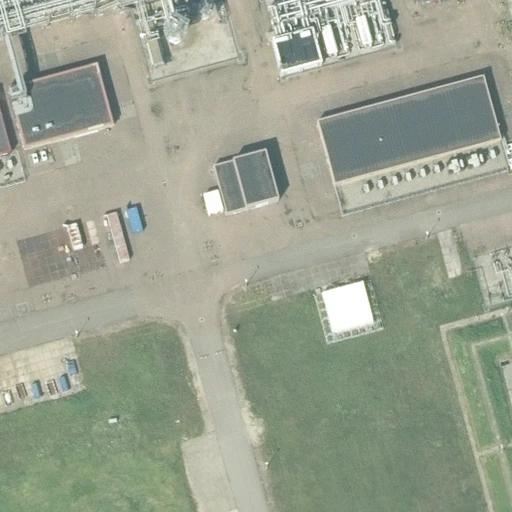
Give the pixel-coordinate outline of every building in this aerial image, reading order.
[(373,32),(366,3),(356,6),(364,34),(373,32)] [(322,15),(328,43),(338,41),(331,13),(322,15)] [(271,45),(281,78),(322,67),(312,34),(271,45)] [(24,152),(114,127),(97,67),(7,91),(24,152)] [(335,187),(500,141),(483,79),(318,124),(335,187)] [(0,157),(11,154),(0,114),(0,157)] [(226,218),(277,204),(265,157),(213,170),(226,218)] [(74,232),(82,229),(74,209),(67,212),(74,232)]
